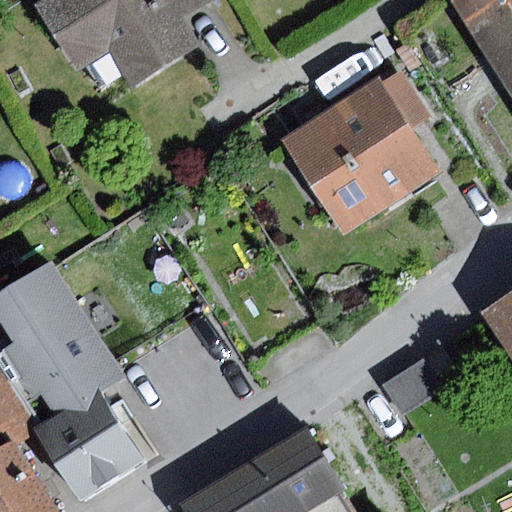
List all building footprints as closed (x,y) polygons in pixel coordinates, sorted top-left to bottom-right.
[(46,0),(35,7),(79,75),(107,57),(131,95),(202,50),(183,21),(215,0),(46,0)] [(511,0),(464,0),(456,5),(500,74),(511,93),(511,0)] [(402,72),(382,84),(412,131),(431,119),(402,72)] [(379,79),(283,140),(344,235),(440,174),(412,131),(382,84),(379,79)] [(0,299),(0,358),(46,430),(39,434),(84,505),(160,456),(115,386),(128,378),(55,265),(0,299)] [(511,299),(485,316),(511,360),(511,299)] [(442,348),(427,357),(439,378),(454,369),(442,348)] [(0,358),(0,458),(20,446),(39,434),(46,430),(0,358)] [(424,360),(384,384),(404,416),(444,392),(424,360)] [(314,432),(187,507),(189,511),(314,511),(342,496),(349,492),(314,432)] [(62,511),(20,446),(0,458),(0,511),(62,511)] [(351,511),(342,496),(314,511),(351,511)]
